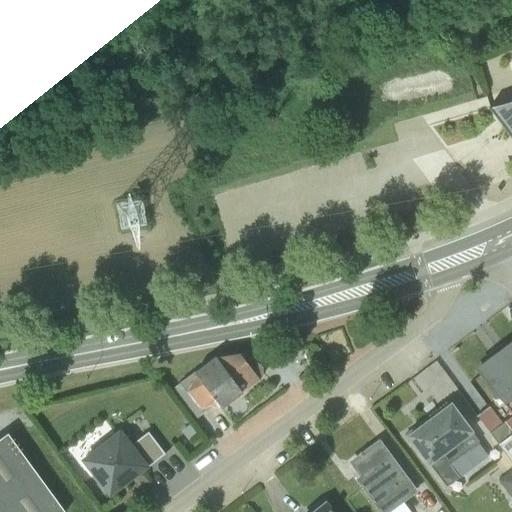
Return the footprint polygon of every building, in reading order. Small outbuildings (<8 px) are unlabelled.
[(511,101),(489,109),(511,140),(511,101)] [(511,340),(498,351),(511,370),(511,340)] [(476,417),(496,444),(511,432),(511,370),(498,351),(473,368),(511,415),(511,416),(501,424),(489,407),(476,417)] [(214,358),(241,392),(260,378),(262,374),(262,372),(262,368),(261,367),(260,365),(257,363),(255,362),(253,362),(247,353),(214,358)] [(171,390),(194,420),(202,414),(201,412),(216,402),(220,407),(241,392),(214,358),(193,373),(171,390)] [(477,442),(450,402),(405,436),(446,488),(457,479),(448,466),(477,442)] [(136,476),(164,454),(147,432),(129,446),(118,433),(83,460),(109,494),(134,474),(136,476)] [(511,432),(496,444),(511,463),(511,432)] [(0,511),(64,511),(7,434),(0,438),(0,511)] [(378,440),(348,462),(358,476),(354,479),(378,511),(389,511),(416,492),(378,440)] [(332,511),(325,501),(309,511),(332,511)]
